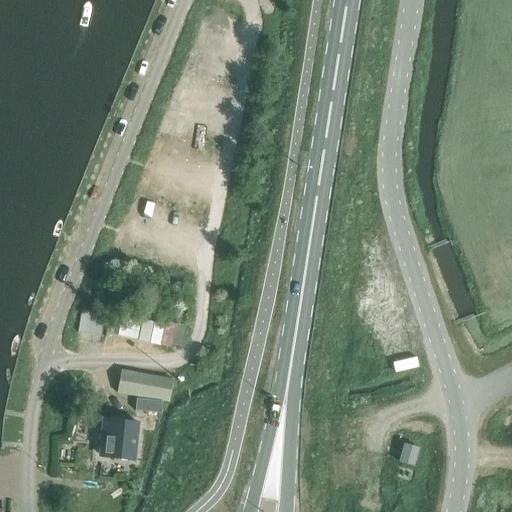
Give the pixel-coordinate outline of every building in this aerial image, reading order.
[(101,336),(104,316),(80,313),(78,333),(101,336)] [(118,335),(138,339),(142,320),(122,316),(118,335)] [(186,328),(143,319),(139,341),(170,347),(171,345),(182,347),(186,328)] [(117,392),(169,401),(173,380),(121,371),(117,392)] [(136,410),(163,413),(164,402),(137,398),(136,410)] [(138,423),(110,420),(108,433),(108,434),(102,434),(100,454),(106,455),(105,457),(135,460),(137,436),(138,423)] [(414,466),(418,449),(403,445),(399,463),(414,466)]
